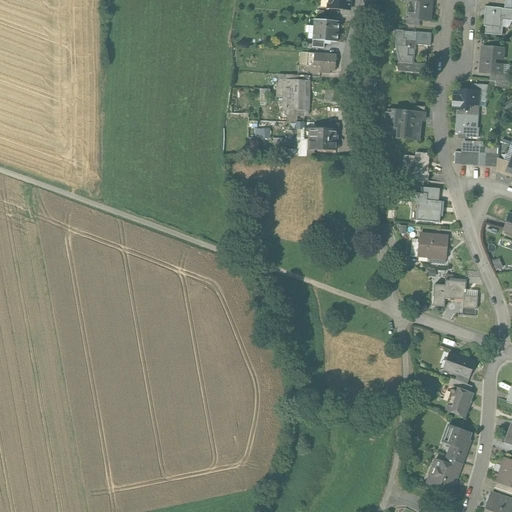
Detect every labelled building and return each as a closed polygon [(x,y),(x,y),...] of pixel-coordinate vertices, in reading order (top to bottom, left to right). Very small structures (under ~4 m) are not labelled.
[(328,0),(327,10),(350,12),(350,0),(328,0)] [(431,0),(402,0),(402,1),(417,3),(416,15),(414,15),(414,21),(430,22),(431,0)] [(501,9),(485,8),(484,27),(486,27),(485,35),(502,36),(502,28),(500,28),(500,20),(511,21),(511,18),(511,10),(504,10),(501,10),(501,9)] [(314,20),(313,40),(325,41),(338,42),(339,22),(314,20)] [(417,42),(418,33),(415,33),(403,32),(394,31),(393,40),(398,57),(402,57),(401,63),(400,63),(395,64),(398,72),(425,74),(426,65),(413,64),(415,45),(418,46),(418,42),(417,42)] [(431,34),(418,33),(417,42),(418,42),(418,46),(430,47),(431,34)] [(503,50),(482,48),(480,73),(490,73),(500,74),(501,73),(501,65),(495,64),(495,60),(503,60),(503,50)] [(319,60),(319,65),(321,65),(320,74),(331,75),(331,71),(335,72),(337,56),(321,54),(321,60),(319,60)] [(510,83),(511,76),(511,73),(501,73),(500,74),(490,73),(489,81),(510,83)] [(290,94),(290,80),(277,80),(276,98),(281,98),(280,115),(288,115),(288,98),(294,98),(294,94),(290,94)] [(307,117),(309,114),(309,99),(306,99),(306,80),(294,80),(294,94),(294,98),(288,98),(288,115),(297,115),(297,117),(307,117)] [(455,111),(454,134),(459,134),(459,137),(465,137),(465,135),(476,136),(477,130),(475,129),(477,101),(485,102),(486,87),(471,86),(470,92),(453,91),(451,111),(455,111)] [(258,102),(265,103),(265,95),(269,95),(269,90),(252,89),(251,94),(258,95),(258,102)] [(424,122),(425,114),(388,110),(387,121),(393,122),(393,124),(393,125),(393,126),(394,127),(395,127),(395,128),(396,128),(399,128),(398,139),(418,141),(420,122),(424,122)] [(237,121),(248,121),(249,113),(226,112),(226,119),(237,119),(237,121)] [(302,140),(302,129),(302,123),(298,123),(295,123),(295,129),(294,129),(293,131),(287,131),(287,139),(297,140),(302,140)] [(310,129),(309,140),(336,141),(336,130),(310,129)] [(259,139),(270,138),(269,130),(259,130),(259,139)] [(301,150),(302,140),(297,140),(297,150),(296,157),(314,157),(314,151),(309,151),(301,150)] [(314,151),(336,151),(336,141),(309,140),(309,151),(314,151)] [(473,143),(461,142),(461,153),(454,153),(454,165),(496,167),(497,149),(473,147),(473,143)] [(427,175),(428,155),(415,153),(414,157),(403,156),(401,180),(427,183),(428,175),(427,175)] [(421,188),(420,194),(427,194),(426,201),(438,202),(439,189),(421,188)] [(439,224),(441,202),(438,202),(426,201),(427,194),(420,194),(401,192),(401,203),(417,204),(415,222),(439,224)] [(511,214),(509,213),(502,231),(511,234),(511,214)] [(437,237),(419,236),(418,241),(412,240),(411,253),(417,254),(430,255),(430,263),(444,264),(445,261),(447,236),(437,235),(437,237)] [(445,287),(434,286),(432,307),(443,308),(444,301),(463,303),(464,303),(464,297),(465,293),(466,290),(465,290),(465,283),(445,281),(445,287)] [(477,298),(464,297),(464,303),(463,303),(462,315),(476,317),(477,298)] [(457,375),(469,379),(474,363),(451,355),(445,370),(457,375)] [(469,379),(457,375),(454,381),(466,385),(469,379)] [(453,388),(469,394),(472,387),(466,385),(454,381),(450,379),(447,387),(453,389),(453,388)] [(444,411),(465,418),(473,395),(469,394),(453,388),(453,389),(452,390),(450,390),(449,393),(451,393),(444,411)] [(465,447),(470,434),(448,425),(445,435),(448,436),(445,444),(452,446),(448,459),(462,464),(468,448),(465,447)] [(511,461),(502,458),(502,459),(503,459),(496,482),(495,481),(494,483),(497,484),(511,488),(511,461)] [(456,480),(462,464),(448,459),(446,464),(434,460),(432,468),(435,469),(429,484),(450,492),(454,480),(456,480)] [(511,488),(497,484),(495,489),(511,494),(511,488)] [(511,498),(511,494),(495,489),(494,489),(492,495),(505,499),(506,497),(511,498)] [(492,495),(491,494),(487,505),(489,505),(487,511),(511,511),(511,501),(505,499),(492,495)]
